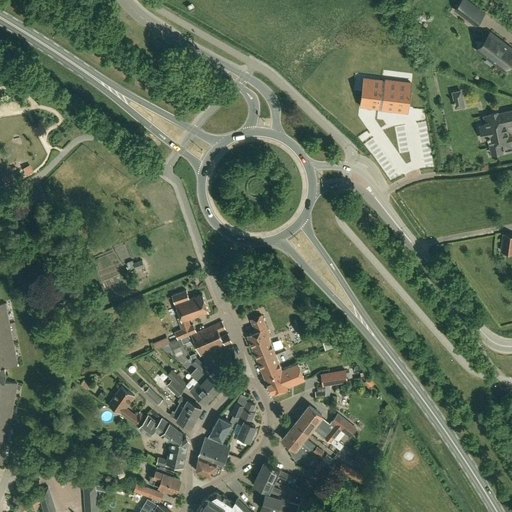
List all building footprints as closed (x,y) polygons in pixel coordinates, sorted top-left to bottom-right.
[(484,14),(466,0),(461,0),(455,9),(463,15),(476,25),(484,14)] [(504,70),(511,59),(511,49),(490,32),(477,49),(504,70)] [(360,105),(407,109),(410,80),(362,76),(360,105)] [(453,92),(454,99),(454,102),(453,102),(453,103),(455,103),(456,107),(463,105),(462,97),(460,91),(453,92)] [(482,139),(488,138),(491,153),(502,151),(501,148),(510,146),(510,142),(511,142),(511,135),(508,136),(507,129),(506,125),(511,123),(511,110),(497,113),(497,112),(491,114),(491,115),(484,116),(486,125),(480,126),(482,139)] [(40,187),(36,189),(40,200),(44,199),(40,187)] [(511,234),(503,234),(501,250),(511,251),(511,234)] [(142,260),(134,263),(136,269),(145,266),(142,260)] [(190,325),(188,319),(209,311),(203,294),(190,299),(186,290),(173,295),(180,317),(177,318),(181,328),(174,331),(178,339),(180,338),(188,335),(190,334),(196,332),(193,324),(190,325)] [(61,302),(61,303),(70,300),(70,298),(70,297),(71,297),(68,291),(67,292),(66,291),(63,292),(62,291),(61,291),(61,292),(60,292),(60,293),(60,294),(57,295),(58,296),(57,297),(59,302),(60,303),(61,302)] [(0,463),(2,464),(17,383),(5,381),(6,374),(5,366),(9,365),(17,364),(5,303),(0,304),(0,463)] [(257,360),(274,353),(274,351),(268,337),(270,336),(261,315),(250,320),(255,332),(248,335),(251,345),(257,360)] [(197,333),(196,332),(190,334),(192,335),(201,355),(232,342),(228,334),(221,337),(218,331),(225,328),(222,321),(197,333)] [(155,348),(170,342),(167,336),(152,342),(155,348)] [(164,352),(167,351),(181,345),(178,339),(162,346),(164,352)] [(282,371),(274,353),(257,360),(265,379),(282,372),(281,371),(282,371)] [(202,384),(201,384),(212,394),(220,386),(204,370),(202,368),(205,365),(196,357),(191,363),(196,368),(191,373),(202,384)] [(279,394),(279,392),(289,389),(284,375),(290,373),(288,368),(282,371),(281,371),(282,372),(265,379),(271,394),(272,394),(274,395),(277,396),(279,394)] [(347,381),(345,368),(321,373),(323,385),(347,381)] [(171,379),(182,389),(187,384),(172,369),(167,374),(171,379)] [(372,381),(369,378),(364,382),(368,388),(375,383),(372,380),(372,381)] [(171,379),(166,385),(178,396),(183,390),(182,389),(171,379)] [(212,394),(201,384),(198,388),(192,383),(188,386),(205,402),(212,394)] [(135,395),(122,386),(109,404),(140,425),(147,416),(140,411),(137,417),(129,411),(130,410),(127,407),(135,395)] [(162,399),(149,386),(145,390),(144,391),(157,404),(162,399)] [(325,386),(317,388),(317,391),(315,391),(316,399),(326,398),(325,386)] [(177,406),(183,410),(196,417),(202,407),(181,396),(178,401),(180,401),(177,406)] [(255,413),(252,411),(255,404),(246,400),(244,406),(237,421),(243,424),(238,435),(248,440),(249,439),(251,440),(253,434),(252,433),(255,426),(250,423),(255,413)] [(310,405),(303,413),(334,438),(335,437),(337,434),(341,430),(349,437),(357,428),(338,413),(330,422),(331,422),(329,423),(321,417),(322,415),(310,405)] [(191,427),(196,417),(183,410),(177,406),(174,411),(173,410),(170,416),(191,427)] [(334,438),(303,413),(296,422),(309,432),(312,428),(321,434),(321,435),(330,442),(339,450),(343,444),(335,437),(334,438)] [(171,440),(168,452),(185,455),(189,439),(186,435),(178,429),(178,430),(163,417),(159,422),(149,414),(140,426),(140,427),(141,428),(141,429),(148,435),(149,434),(150,435),(155,430),(162,435),(161,435),(168,440),(171,440)] [(309,432),(296,422),(289,431),(303,442),(302,442),(310,448),(312,450),(315,445),(305,437),(309,432)] [(224,436),(228,438),(229,439),(234,429),(230,427),(227,431),(215,425),(210,434),(222,440),(224,436)] [(310,448),(302,442),(303,442),(289,431),(282,438),(288,443),(287,445),(295,459),(306,453),(310,448)] [(213,460),(222,464),(230,446),(205,437),(201,449),(216,455),(213,460)] [(317,446),(313,451),(319,456),(323,451),(317,446)] [(216,455),(201,449),(198,456),(196,470),(211,476),(220,472),(222,464),(213,460),(216,455)] [(185,455),(168,452),(167,458),(158,457),(157,463),(166,465),(167,462),(183,466),(185,455)] [(375,462),(356,453),(353,459),(372,469),(375,462)] [(148,454),(145,460),(151,463),(154,457),(148,454)] [(313,469),(320,475),(329,464),(322,458),(313,469)] [(263,462),(257,476),(273,483),(276,475),(285,479),(288,474),(279,470),(279,469),(263,462)] [(360,482),(364,475),(341,462),(337,469),(360,482)] [(166,468),(158,465),(154,476),(151,475),(149,482),(175,492),(176,490),(177,489),(179,487),(178,485),(180,478),(172,476),(173,473),(165,470),(166,468)] [(253,485),(269,492),(269,491),(278,495),(280,490),(271,486),(273,483),(257,476),(253,485)] [(84,491),(97,490),(96,489),(96,484),(83,482),(84,491)] [(134,489),(133,491),(161,501),(163,492),(136,482),(136,483),(134,483),(132,489),(134,489)] [(36,490),(36,491),(38,496),(51,492),(49,486),(38,489),(36,490)] [(16,511),(15,511),(24,511),(40,502),(36,491),(14,510),(16,511)] [(205,497),(195,511),(223,511),(224,510),(227,511),(249,511),(250,511),(237,498),(234,503),(217,491),(208,497),(207,496),(205,497)] [(51,492),(38,496),(40,502),(53,498),(51,492)] [(282,499),(265,493),(260,508),(271,511),(296,511),(299,503),(289,501),(290,498),(283,495),(282,499)] [(306,507),(310,497),(303,494),(299,504),(306,507)] [(321,501),(310,497),(306,507),(317,511),(321,501)] [(42,508),(55,504),(53,498),(40,502),(42,508)] [(150,507),(147,511),(143,508),(139,511),(171,511),(158,504),(157,505),(151,501),(148,505),(150,507)]
